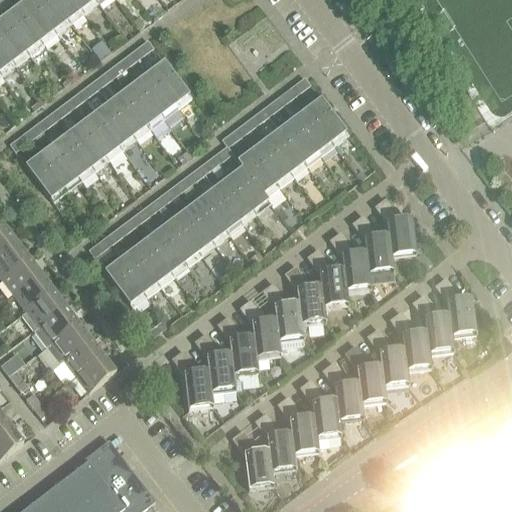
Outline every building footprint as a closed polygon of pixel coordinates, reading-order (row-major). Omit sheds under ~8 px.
[(47,0),(30,0),(28,2),(56,40),(69,29),(47,0)] [(68,0),(47,0),(69,29),(83,19),(68,0)] [(91,0),(68,0),(83,19),(97,8),(91,0)] [(91,0),(97,8),(108,0),(91,0)] [(28,2),(14,12),(42,50),(56,40),(28,2)] [(14,12),(0,23),(28,60),(42,50),(14,12)] [(0,23),(0,22),(0,51),(14,71),(28,60),(0,23)] [(101,44),(90,52),(99,64),(110,56),(101,44)] [(146,45),(132,55),(138,63),(152,52),(146,45)] [(0,51),(0,81),(14,71),(0,51)] [(132,55),(118,66),(124,74),(138,63),(132,55)] [(118,66),(105,76),(111,84),(124,74),(118,66)] [(162,66),(148,76),(177,114),(190,104),(162,66)] [(105,76),(92,87),(97,94),(111,84),(105,76)] [(148,76),(134,87),(162,125),(177,114),(148,76)] [(304,81),(289,92),(295,100),(310,90),(304,81)] [(60,88),(63,91),(71,86),(68,82),(60,88)] [(92,87),(78,97),(83,105),(97,94),(92,87)] [(134,87),(121,97),(149,135),(162,125),(134,87)] [(289,92),(275,103),(281,111),(295,100),(289,92)] [(34,97),(31,100),(36,107),(30,112),(33,115),(43,108),(34,97)] [(78,97),(64,107),(69,115),(83,105),(78,97)] [(121,97),(107,107),(135,145),(149,135),(121,97)] [(22,99),(18,103),(22,109),(27,104),(22,99)] [(320,102),(305,113),(333,152),(348,140),(320,102)] [(275,103),(261,113),(267,121),(281,111),(275,103)] [(64,107),(50,118),(56,125),(69,115),(64,107)] [(107,107),(93,118),(121,156),(135,145),(107,107)] [(261,113),(247,124),(253,132),(267,121),(261,113)] [(305,113),(290,124),(319,162),(333,152),(305,113)] [(50,118),(36,128),(42,136),(56,125),(50,118)] [(93,118),(79,128),(108,166),(121,156),(93,118)] [(247,124),(234,134),(240,142),(253,132),(247,124)] [(290,124),(277,134),(305,172),(319,162),(290,124)] [(36,128),(23,139),(29,146),(42,136),(36,128)] [(79,128),(66,139),(94,176),(108,166),(79,128)] [(220,144),(225,150),(227,152),(240,142),(234,134),(220,144)] [(277,134),(263,145),(292,183),(305,172),(277,134)] [(15,157),(29,146),(23,139),(9,149),(15,157)] [(66,139),(52,149),(80,187),(94,176),(66,139)] [(185,153),(190,160),(201,152),(196,145),(185,153)] [(263,145),(250,155),(278,193),(292,183),(263,145)] [(52,149),(38,159),(66,197),(80,187),(52,149)] [(225,150),(211,161),(217,168),(231,158),(227,152),(225,150)] [(180,159),(185,165),(190,161),(185,155),(180,159)] [(236,165),(241,171),(265,203),(265,202),(278,193),(250,155),(236,165)] [(53,207),(66,197),(38,159),(24,170),(53,207)] [(211,161),(197,171),(203,179),(217,168),(211,161)] [(197,171),(184,182),(189,189),(203,179),(197,171)] [(270,208),(265,202),(265,203),(241,171),(227,181),(256,219),(270,208)] [(227,181),(213,192),(242,230),(256,219),(227,181)] [(184,182),(170,192),(175,200),(181,195),(189,189),(184,182)] [(189,189),(181,195),(186,201),(194,196),(189,189)] [(170,192),(156,202),(162,210),(170,204),(175,200),(170,192)] [(213,192),(199,202),(227,241),(242,230),(213,192)] [(175,200),(170,204),(174,209),(180,205),(175,200)] [(156,202),(142,213),(148,220),(157,213),(162,210),(156,202)] [(199,202),(185,213),(214,250),(227,241),(199,202)] [(385,203),(373,211),(385,226),(386,239),(387,239),(389,252),(390,262),(391,264),(415,261),(410,223),(399,225),(391,214),(393,213),(392,213),(385,203)] [(162,210),(157,213),(162,220),(167,216),(162,210)] [(142,213),(128,223),(134,231),(148,220),(142,213)] [(185,213),(172,223),(201,261),(214,250),(185,213)] [(351,228),(362,243),(364,257),(365,257),(368,279),(368,281),(369,290),(393,287),(391,264),(390,262),(389,252),(387,239),(386,239),(376,241),(368,231),(370,229),(369,229),(362,219),(351,228)] [(128,223),(115,233),(120,241),(134,231),(128,223)] [(172,223),(158,234),(186,271),(201,261),(172,223)] [(0,231),(0,258),(16,245),(3,229),(0,231)] [(115,233),(102,243),(107,251),(120,241),(115,233)] [(158,234),(144,244),(173,282),(186,271),(158,234)] [(329,245),(328,245),(340,261),(342,274),(343,274),(345,296),(346,296),(346,298),(370,295),(369,290),(368,281),(368,279),(365,257),(364,257),(354,259),(346,248),(347,247),(339,237),(329,245)] [(93,262),(107,251),(102,243),(87,254),(93,262)] [(144,244),(130,254),(159,292),(173,282),(144,244)] [(0,258),(0,283),(1,284),(29,262),(16,245),(0,258)] [(130,254),(117,264),(146,302),(159,292),(130,254)] [(306,262),(318,278),(319,291),(320,290),(323,313),(323,315),(347,312),(346,298),(346,296),(345,296),(343,274),(342,274),(331,275),(323,265),(324,264),(317,254),(306,262)] [(258,256),(248,263),(252,268),(262,261),(261,260),(258,256)] [(1,284),(13,300),(41,278),(29,262),(1,284)] [(131,313),(146,302),(117,264),(103,275),(131,313)] [(283,279),(295,294),(296,302),(297,308),(300,330),(301,330),(301,332),(325,328),(323,315),(323,313),(320,290),(319,291),(309,292),(300,281),(301,280),(294,271),(283,279)] [(13,300),(25,316),(54,295),(41,278),(13,300)] [(444,305),(446,319),(448,319),(450,341),(451,341),(475,338),(470,302),(459,303),(451,293),(452,292),(444,282),(433,290),(444,305)] [(272,309),(273,317),(274,324),(277,346),(278,352),(303,349),(301,332),(301,330),(300,330),(297,308),(296,302),(287,302),(284,304),(278,297),(279,296),(273,287),(261,296),(272,309)] [(20,320),(33,337),(67,311),(54,295),(25,316),(20,320)] [(453,355),(451,341),(450,341),(448,319),(446,319),(437,320),(428,309),(430,308),(422,298),(411,307),(422,323),(424,336),(425,335),(428,358),(453,355)] [(249,327),(251,341),(252,341),(254,364),(255,364),(256,374),(269,372),(268,362),(279,360),(278,352),(277,346),(274,324),(273,317),(264,319),(262,321),(256,314),(257,313),(250,304),(238,313),(249,327)] [(33,337),(45,352),(78,326),(67,311),(33,337)] [(430,372),(428,358),(425,335),(424,336),(414,337),(406,326),(407,325),(400,315),(388,324),(399,339),(401,353),(402,353),(405,375),(406,375),(430,372)] [(227,345),(229,359),(232,381),(233,381),(257,377),(256,374),(255,364),(254,364),(252,341),(251,341),(242,343),(233,331),(234,329),(228,321),(216,330),(227,345)] [(58,368),(62,365),(62,364),(90,342),(78,326),(45,352),(58,368)] [(408,389),(406,375),(405,375),(402,353),(401,353),(393,355),(384,343),(385,342),(378,332),(366,341),(377,355),(379,370),(380,370),(382,392),(384,392),(408,389)] [(204,361),(206,376),(207,376),(210,398),(211,407),(223,405),(222,396),(234,395),(233,381),(232,381),(229,359),(219,360),(210,348),(212,347),(205,338),(194,346),(204,361)] [(62,364),(62,365),(75,380),(103,358),(90,342),(62,364)] [(385,406),(384,392),(382,392),(380,370),(379,370),(369,372),(361,360),(362,359),(355,350),(343,358),(354,373),(356,387),(357,387),(360,409),(361,409),(385,406)] [(212,412),(211,407),(210,398),(207,376),(206,376),(197,377),(188,365),(189,364),(183,355),(171,363),(183,379),(188,415),(212,412)] [(116,376),(103,358),(75,380),(88,398),(116,376)] [(0,371),(0,372),(7,381),(15,375),(7,365),(0,371)] [(363,423),(361,409),(360,409),(357,387),(356,387),(347,389),(338,377),(340,376),(333,366),(321,375),(332,389),(334,404),(335,404),(337,426),(339,426),(363,423)] [(22,385),(15,375),(7,381),(14,391),(22,385)] [(340,440),(339,426),(337,426),(335,404),(334,404),(325,405),(316,394),(318,393),(310,383),(298,392),(309,407),(311,421),(312,421),(315,443),(316,443),(340,440)] [(22,385),(14,391),(19,398),(27,391),(22,385)] [(24,404),(31,414),(40,407),(32,398),(24,404)] [(318,457),(316,443),(315,443),(312,421),(311,421),(302,422),(294,411),(295,410),(288,400),(276,409),(287,423),(289,438),(290,438),(293,460),(318,457)] [(48,418),(40,407),(31,414),(39,424),(48,418)] [(0,438),(11,430),(0,415),(0,438)] [(265,444),(267,455),(270,477),(271,477),(295,473),(293,460),(290,438),(289,438),(279,440),(271,428),(272,427),(265,418),(253,426),(265,441),(265,444)] [(0,464),(24,447),(11,430),(0,438),(0,464)] [(420,511),(511,511),(511,433),(410,494),(417,507),(420,511)] [(250,444),(242,434),(231,443),(242,458),(247,494),(273,491),(271,477),(270,477),(267,455),(265,444),(254,453),(248,445),(250,444)] [(147,511),(154,506),(152,503),(108,445),(83,464),(85,467),(26,511),(147,511)] [(245,506),(250,502),(244,496),(240,499),(245,506)]
